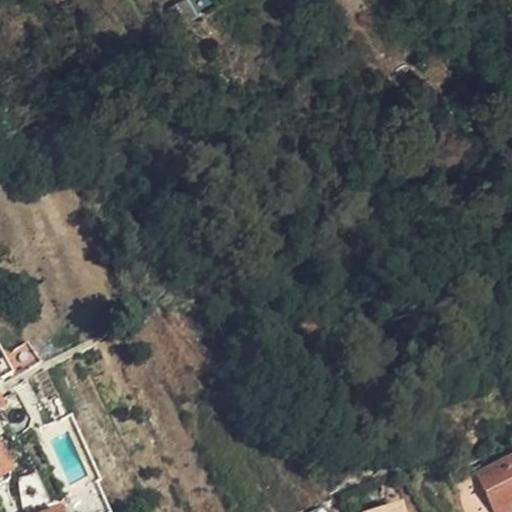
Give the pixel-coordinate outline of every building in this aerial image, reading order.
[(0,341),(0,368),(4,376),(16,371),(2,341),(0,341)] [(20,388),(6,396),(24,432),(32,428),(34,419),(20,388)] [(3,390),(0,391),(0,402),(2,408),(9,404),(3,390)] [(38,406),(43,426),(58,422),(52,401),(38,406)] [(0,486),(9,482),(8,473),(11,469),(5,456),(0,454),(0,486)] [(501,511),(511,507),(511,459),(478,477),(495,511),(501,511)]
